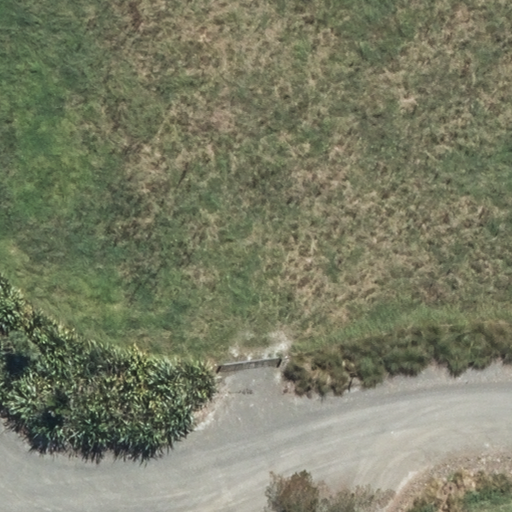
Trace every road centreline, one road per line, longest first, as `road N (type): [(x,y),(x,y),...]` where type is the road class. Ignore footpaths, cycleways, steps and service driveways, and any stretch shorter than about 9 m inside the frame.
road 1 (residential): [(511,406),(412,415),(328,435)]
road 2 (residential): [(188,511),(267,457),(328,435)]
